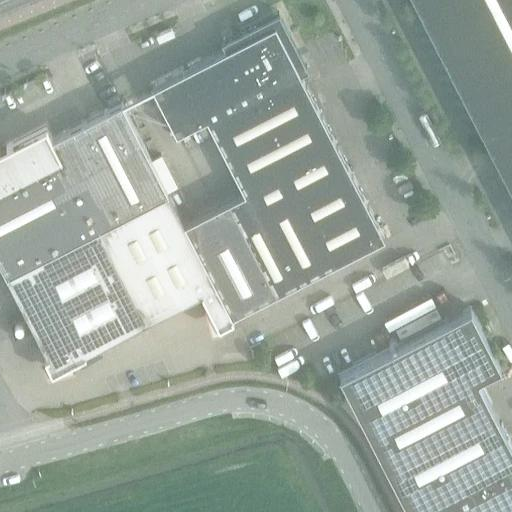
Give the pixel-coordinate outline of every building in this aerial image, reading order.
[(511,0),(415,0),(478,123),(511,105),(511,0)] [(244,190),(183,221),(230,313),(231,313),(383,235),(299,71),(307,67),(305,63),(305,64),(277,10),(224,38),(224,37),(220,39),(225,47),(151,84),(175,131),(206,116),(244,190)] [(0,261),(6,273),(167,190),(121,100),(51,136),(45,124),(0,146),(0,261)] [(511,105),(478,123),(511,188),(511,105)] [(152,158),(168,189),(177,185),(161,153),(152,158)] [(167,190),(6,273),(47,353),(43,355),(46,360),(45,360),(44,360),(47,371),(75,364),(75,363),(72,364),(71,359),(85,352),(84,350),(112,336),(201,290),(206,300),(205,300),(204,300),(211,327),(223,324),(222,324),(220,324),(220,323),(233,316),(231,313),(230,313),(183,221),(167,190)] [(338,372),(387,467),(409,511),(511,511),(511,443),(477,376),(500,364),(470,305),(338,372)]
